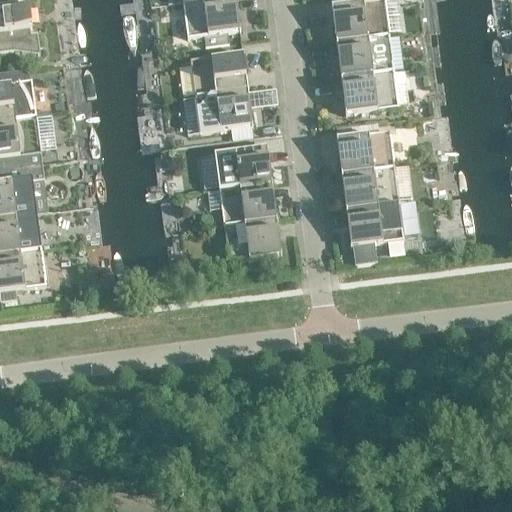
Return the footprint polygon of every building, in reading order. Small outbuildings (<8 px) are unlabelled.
[(240,33),(235,0),(225,0),(182,6),(187,42),(239,35),(239,36),(240,36),(240,33)] [(335,45),(335,46),(389,39),(384,3),(332,10),(332,9),(331,9),(336,45),(335,45)] [(0,56),(13,55),(40,58),(37,37),(30,38),(30,32),(32,32),(28,7),(0,10),(0,56)] [(393,75),(389,39),(335,46),(340,80),(340,82),(393,75)] [(190,64),(195,101),(248,94),(243,60),(243,57),(241,57),(242,58),(190,64)] [(398,111),(393,75),(340,82),(345,116),(345,119),(346,119),(346,118),(398,111)] [(0,125),(36,121),(31,85),(0,88),(0,125)] [(252,128),(248,94),(195,101),(199,137),(251,130),(251,131),(253,131),(252,128)] [(36,121),(0,125),(0,173),(42,168),(36,121)] [(340,177),(341,179),(394,172),(389,135),(337,142),(337,141),(336,142),(341,177),(340,177)] [(233,148),(233,149),(234,155),(253,153),(252,146),(233,148)] [(214,158),(219,194),(272,187),(272,186),(271,186),(267,151),(266,151),(253,153),(234,155),(214,158)] [(0,221),(36,217),(32,185),(44,183),(42,168),(0,173),(0,221)] [(398,207),(394,172),(341,179),(345,213),(345,214),(398,207)] [(276,222),(272,187),(219,194),(223,230),(277,223),(276,221),(276,222)] [(403,244),(398,207),(345,214),(350,248),(350,251),(352,251),(351,251),(403,244)] [(0,221),(0,258),(41,253),(36,217),(0,221)] [(281,257),(277,223),(223,230),(228,267),(280,260),(281,260),(281,257)] [(0,258),(0,305),(16,304),(15,294),(46,290),(41,253),(0,258)] [(345,258),(339,259),(338,259),(340,270),(349,269),(348,260),(345,258)]
